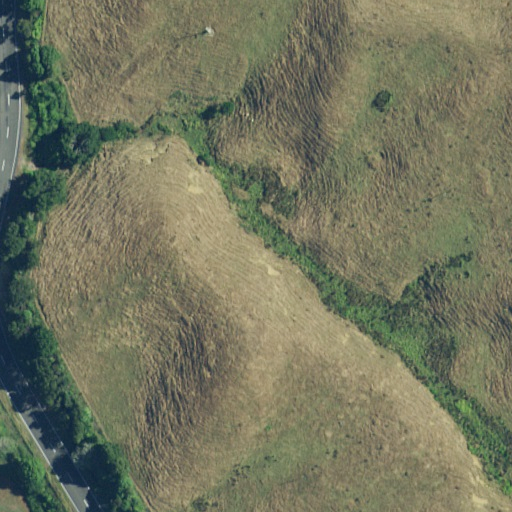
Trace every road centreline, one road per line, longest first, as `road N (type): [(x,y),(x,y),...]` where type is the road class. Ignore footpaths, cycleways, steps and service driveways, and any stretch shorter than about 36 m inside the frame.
road 1 (tertiary): [(93,511),(0,346)]
road 2 (tertiary): [(0,183),(11,129),(8,0)]
